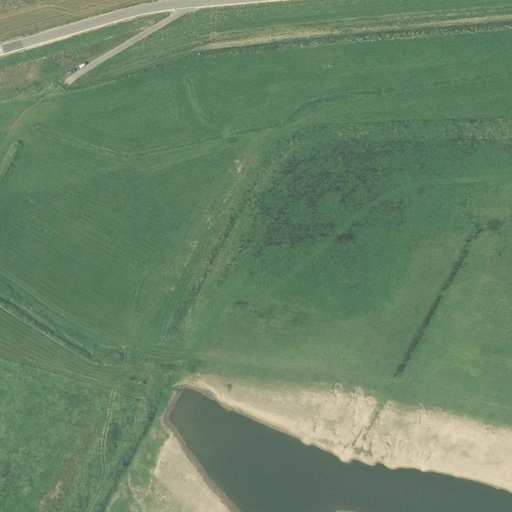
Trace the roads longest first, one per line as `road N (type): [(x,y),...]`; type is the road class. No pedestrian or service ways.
road 1 (unclassified): [(253,0),(158,8),(0,53)]
road 2 (track): [(0,149),(13,122),(63,84),(190,5)]
